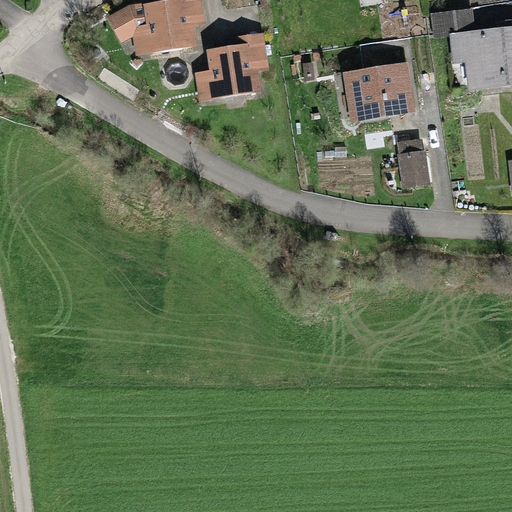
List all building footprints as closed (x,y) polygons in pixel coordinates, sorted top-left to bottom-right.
[(193,3),(145,7),(147,29),(130,30),(132,54),(188,49),(187,27),(195,26),(193,3)] [(468,18),(431,21),(433,38),(469,34),(468,18)] [(511,34),(456,38),(459,90),(511,86),(511,34)] [(257,48),(208,52),(210,74),(194,75),(196,99),(252,94),(250,72),(259,71),(257,48)] [(407,68),(340,76),(345,123),(412,115),(407,68)] [(420,143),(396,145),(399,187),(422,186),(420,143)]
